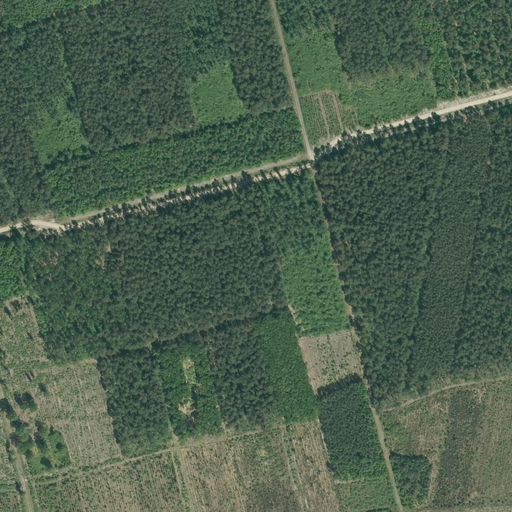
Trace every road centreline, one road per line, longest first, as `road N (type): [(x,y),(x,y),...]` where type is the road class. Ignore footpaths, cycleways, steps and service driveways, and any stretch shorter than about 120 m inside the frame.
road 1 (track): [(276,0),(403,511)]
road 2 (track): [(31,511),(0,386)]
